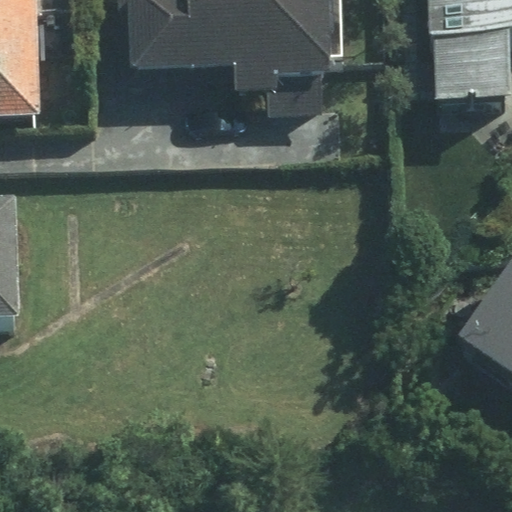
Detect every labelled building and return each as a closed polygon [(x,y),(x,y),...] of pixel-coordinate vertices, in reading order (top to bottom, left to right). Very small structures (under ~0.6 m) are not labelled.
[(0,0),(0,138),(42,138),(40,0),(0,0)] [(147,8),(128,8),(129,95),(233,93),(233,117),(279,116),(279,100),(333,99),(331,0),(154,0),(153,1),(147,2),(147,8)] [(511,0),(428,0),(430,65),(432,69),(436,69),(437,130),(511,128),(510,68),(511,67),(511,0)] [(0,226),(0,354),(21,354),(19,226),(0,226)] [(511,290),(458,364),(511,403),(511,290)]
